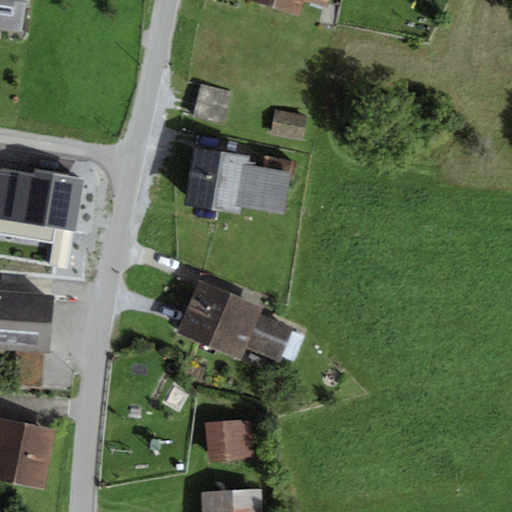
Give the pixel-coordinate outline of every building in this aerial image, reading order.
[(22,0),(0,0),(0,28),(18,31),(22,0)] [(328,0),(246,0),(292,15),(296,4),(324,14),(328,0)] [(230,94),(201,89),(194,123),(223,129),(230,94)] [(307,119),(274,113),(270,137),(303,143),(307,119)] [(240,162),(188,153),(179,210),(231,219),(232,213),(275,220),(283,176),(238,169),(240,162)] [(78,184),(0,171),(0,255),(65,266),(78,184)] [(261,312),(195,283),(170,338),(231,365),(237,352),(273,368),(288,335),(257,321),(261,312)] [(47,303),(0,298),(0,354),(42,359),(47,303)] [(52,432),(0,422),(0,477),(42,485),(52,432)] [(248,426),(202,429),(205,467),(251,463),(248,426)] [(257,511),(257,495),(200,496),(200,511),(257,511)]
